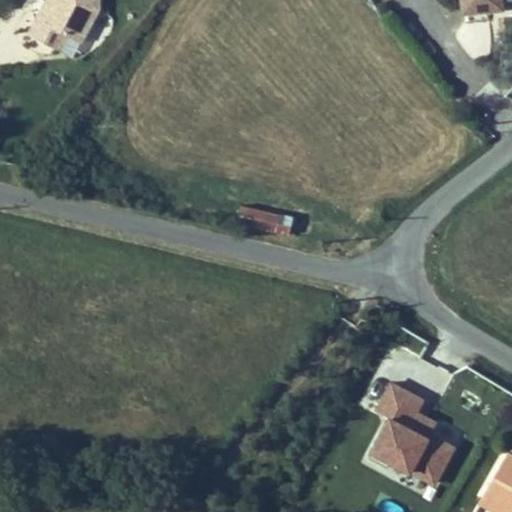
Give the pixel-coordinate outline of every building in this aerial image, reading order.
[(41,22),(53,0),(46,0),(27,34),(46,44),(54,29),(41,22)] [(98,0),(53,0),(41,22),(54,29),(46,44),(57,51),(65,36),(79,43),(98,10),(98,0)] [(464,0),(465,10),(491,7),(490,0),(464,0)] [(241,203),(237,222),(290,235),(294,216),(241,203)] [(397,327),(392,341),(421,351),(426,337),(397,327)] [(362,465),(393,476),(397,466),(440,483),(457,439),(433,430),(438,416),(419,409),(426,391),(387,376),(375,407),(383,410),(362,465)] [(482,495),(511,511),(511,454),(507,452),(482,495)] [(478,503),(493,511),(511,511),(482,495),(478,503)]
